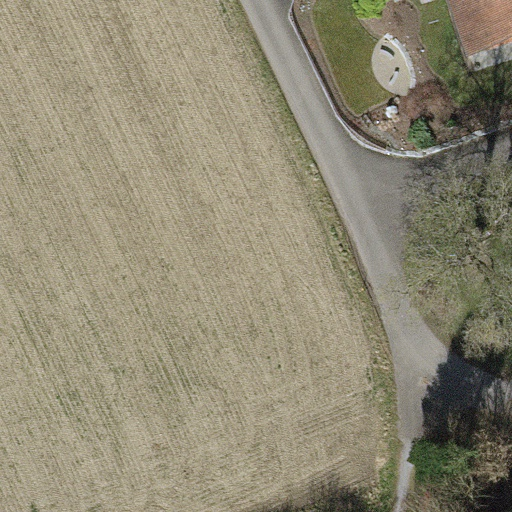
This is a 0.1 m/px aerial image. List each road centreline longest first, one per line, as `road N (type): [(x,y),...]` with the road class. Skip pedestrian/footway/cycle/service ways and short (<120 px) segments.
road 1 (track): [(259,0),(357,207),(406,336),(416,389)]
road 2 (track): [(357,207),(511,150)]
